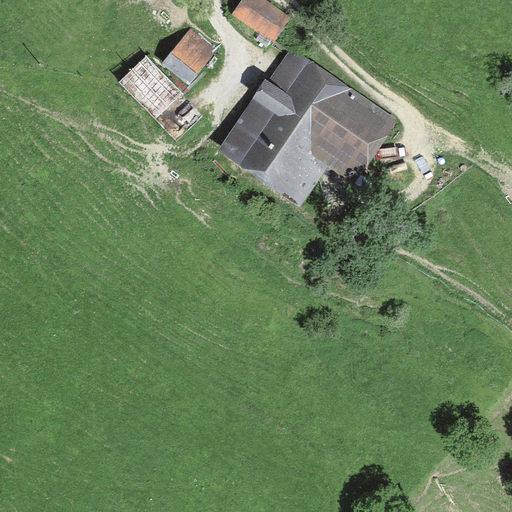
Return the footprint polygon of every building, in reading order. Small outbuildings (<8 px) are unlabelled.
[(292,20),(261,0),(245,0),(234,19),(276,46),(292,20)] [(219,54),(192,33),(163,70),(191,92),(219,54)] [(400,125),(291,51),(221,154),(303,210),(332,168),(358,186),(400,125)] [(378,215),(396,232),(411,217),(393,200),(378,215)] [(357,239),(343,254),(360,270),(374,255),(357,239)]
